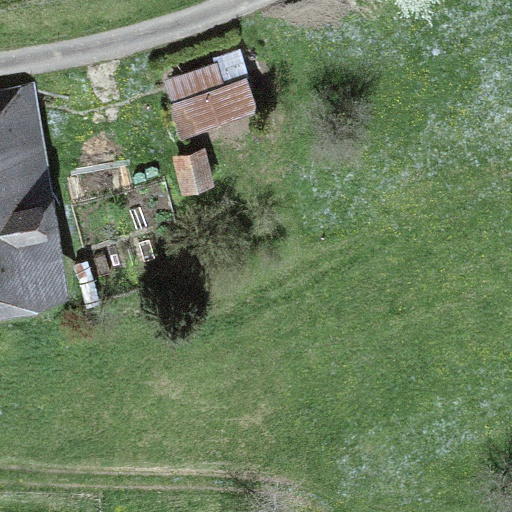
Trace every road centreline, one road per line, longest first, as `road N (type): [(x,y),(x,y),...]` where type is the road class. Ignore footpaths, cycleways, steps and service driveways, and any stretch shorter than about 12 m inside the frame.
road 1 (track): [(0,476),(246,483),(307,495),(336,511)]
road 2 (track): [(252,0),(200,21),(0,58)]
